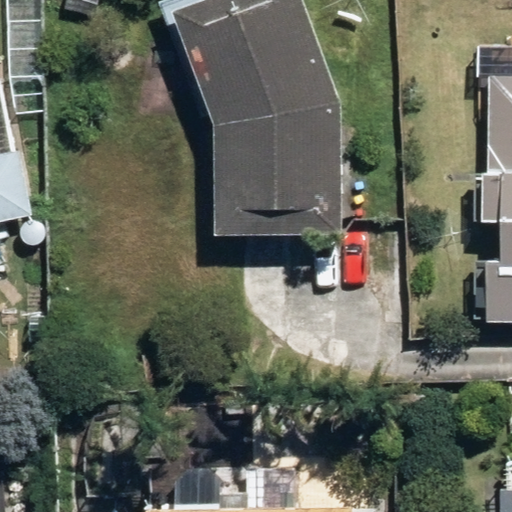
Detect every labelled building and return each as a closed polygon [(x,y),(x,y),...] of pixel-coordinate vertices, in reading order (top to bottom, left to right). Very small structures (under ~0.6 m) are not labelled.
[(316,0),(208,0),(184,9),(227,125),(227,234),(352,232),(355,100),(316,0)] [(141,47),(139,116),(194,117),(196,48),(141,47)] [(511,318),(511,64),(498,64),(491,223),(511,224),(511,262),(483,261),(481,317),(511,318)] [(0,264),(5,264),(0,237),(0,224),(41,216),(28,149),(19,151),(6,82),(0,82),(0,264)] [(0,511),(9,511),(8,448),(0,448),(0,511)]
